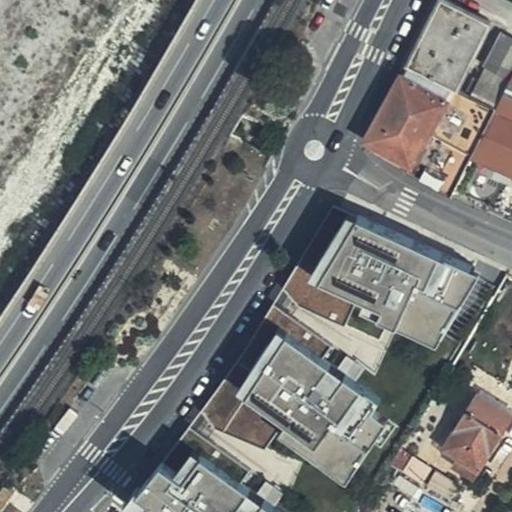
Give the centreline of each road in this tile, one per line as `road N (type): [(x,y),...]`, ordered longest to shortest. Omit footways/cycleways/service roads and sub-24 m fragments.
road 1 (primary): [(0,407),(253,0)]
road 2 (tertiary): [(314,150),(185,353),(76,499)]
road 3 (primary): [(226,0),(0,354)]
road 4 (unclassified): [(314,150),(511,253)]
road 5 (tertiary): [(387,0),(314,150)]
